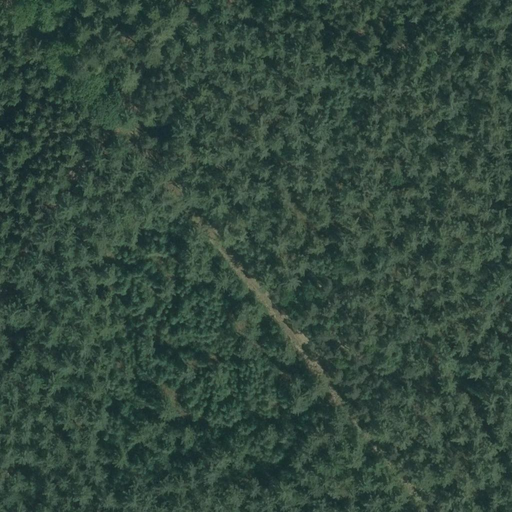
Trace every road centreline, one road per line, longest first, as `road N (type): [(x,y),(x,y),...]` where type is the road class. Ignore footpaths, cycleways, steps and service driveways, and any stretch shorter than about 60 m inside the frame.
road 1 (track): [(438,511),(118,104)]
road 2 (track): [(118,104),(0,286)]
road 3 (track): [(118,104),(19,0)]
road 4 (track): [(183,0),(118,104)]
